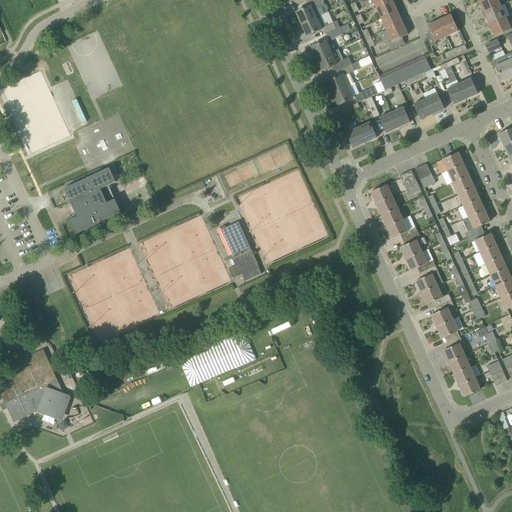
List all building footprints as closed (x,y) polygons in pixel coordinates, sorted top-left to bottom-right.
[(306,1),(309,7),(296,12),(302,24),(321,16),(318,8),(322,6),(321,3),(324,2),(323,0),(309,0),(306,1),(306,2),(306,1)] [(392,0),(391,0),(376,7),(381,19),(397,11),(392,0)] [(484,14),(501,6),(498,0),(483,0),(479,2),(484,14)] [(359,11),(355,3),(350,5),(354,13),(359,11)] [(484,14),(489,25),(506,18),(506,17),(509,16),(504,5),(501,6),(484,14)] [(386,30),(403,23),(397,11),(381,19),(386,30)] [(356,17),(359,24),(364,22),(360,15),(356,17)] [(439,20),(447,37),(458,31),(451,15),(439,20)] [(307,36),(321,30),(323,29),(326,34),(340,28),(337,21),(328,25),(327,22),(325,24),(321,16),(302,24),(307,36)] [(506,18),(489,25),(495,37),(511,29),(506,18)] [(430,32),(425,34),(431,47),(436,44),(435,42),(447,37),(439,20),(427,25),(430,32)] [(386,30),(386,31),(382,33),(384,37),(382,38),(385,44),(388,43),(391,50),(405,44),(402,37),(408,35),(403,23),(386,30)] [(347,24),(340,28),(342,33),(350,30),(347,24)] [(340,28),(326,34),(329,41),(343,35),(342,33),(340,28)] [(363,32),(366,39),(371,37),(367,30),(363,32)] [(371,37),(366,39),(370,47),(374,45),(371,37)] [(498,40),(495,41),(486,45),(489,52),(501,47),(498,40)] [(331,53),(326,41),(312,47),(317,59),(331,53)] [(464,45),(455,49),(453,50),(455,55),(467,50),(464,45)] [(331,53),(317,59),(322,71),(335,65),(337,71),(342,69),(352,64),(349,57),(343,60),(338,50),(331,53)] [(447,59),(455,55),(453,50),(445,54),(447,59)] [(511,76),(511,72),(505,55),(493,61),(495,67),(502,81),(511,76)] [(431,70),(426,58),(420,61),(425,73),(431,70)] [(458,58),(449,62),(451,67),(460,63),(458,58)] [(352,64),(342,69),(345,75),(361,68),(358,61),(352,64)] [(425,73),(420,61),(414,63),(420,75),(425,73)] [(458,82),(451,67),(449,62),(433,70),(433,71),(441,68),(446,78),(448,77),(451,85),(458,82)] [(420,75),(414,63),(409,66),(414,78),(415,77),(420,75)] [(414,78),(409,66),(403,69),(408,81),(414,78)] [(408,81),(403,69),(397,71),(403,83),(408,81)] [(403,83),(397,71),(392,74),(397,86),(398,85),(403,83)] [(425,73),(420,75),(415,77),(417,82),(427,78),(425,73)] [(397,86),(392,74),(386,76),(391,88),(397,86)] [(347,87),(341,75),(327,82),(333,94),(347,87)] [(386,91),(391,88),(386,76),(380,79),(385,91),(386,91)] [(407,81),(409,86),(417,82),(415,77),(414,78),(408,81),(407,81)] [(471,79),(459,84),(466,99),(478,94),(471,79)] [(373,96),(378,94),(375,87),(359,94),(354,84),(347,87),(333,94),(338,105),(355,98),(357,103),(365,100),(366,100),(372,97),(373,96)] [(453,105),(466,99),(459,84),(447,90),(453,105)] [(386,91),(385,91),(382,92),(384,97),(393,92),(391,88),(386,91)] [(444,109),(438,94),(426,100),(432,114),(444,109)] [(374,118),(380,115),(372,97),(366,100),(374,118)] [(426,100),(413,105),(420,120),(432,114),(426,100)] [(359,108),(357,103),(349,107),(351,112),(359,108)] [(342,116),(350,112),(351,112),(349,107),(340,111),(342,116)] [(410,122),(404,107),(391,113),(398,128),(410,122)] [(398,128),(391,113),(379,119),(386,133),(398,128)] [(370,122),(364,125),(358,128),(365,143),(377,137),(370,122)] [(365,143),(358,128),(346,133),(353,148),(365,143)] [(511,128),(498,134),(504,146),(511,141),(511,128)] [(447,171),(464,164),(458,152),(442,160),(447,171)] [(426,164),(421,166),(426,177),(431,175),(429,168),(428,167),(426,164)] [(464,164),(447,171),(453,183),(469,175),(464,164)] [(421,166),(415,169),(420,180),(426,177),(421,166)] [(77,234),(121,213),(108,185),(116,182),(109,168),(64,188),(77,216),(70,220),(77,234)] [(411,170),(406,173),(411,184),(416,182),(411,170)] [(406,173),(400,176),(401,179),(405,187),(411,184),(406,173)] [(426,177),(420,180),(422,184),(433,179),(432,176),(431,175),(426,177)] [(474,187),(469,175),(453,183),(458,195),(474,187)] [(433,179),(422,184),(424,188),(435,183),(433,179)] [(411,184),(405,187),(407,191),(418,186),(416,182),(411,184)] [(376,204),(392,196),(387,185),(371,192),(376,204)] [(418,186),(407,191),(409,195),(420,190),(418,186)] [(458,195),(463,206),(479,199),(474,187),(458,195)] [(432,206),(437,204),(433,195),(428,197),(432,206)] [(376,204),(381,216),(397,208),(392,196),(376,204)] [(428,208),(424,199),(420,201),(424,210),(428,208)] [(479,199),(463,206),(468,218),(485,210),(479,199)] [(432,206),(436,215),(441,213),(437,204),(432,206)] [(397,208),(381,216),(386,227),(403,220),(397,208)] [(428,208),(424,210),(428,219),(433,217),(428,208)] [(474,229),(481,226),(490,222),(485,210),(468,218),(463,220),(467,230),(473,228),(474,229)] [(439,220),(443,229),(447,227),(443,218),(439,220)] [(400,235),(403,240),(418,233),(415,227),(408,231),(403,220),(386,227),(392,239),(400,235)] [(239,222),(224,229),(239,262),(236,264),(232,266),(237,277),(241,275),(242,274),(245,281),(262,274),(258,267),(259,266),(239,222)] [(447,228),(447,227),(443,229),(446,236),(457,232),(453,225),(447,228)] [(421,239),(418,233),(403,240),(405,245),(400,248),(406,259),(422,252),(417,241),(421,239)] [(435,235),(439,244),(444,242),(439,233),(435,235)] [(491,233),(475,241),(480,252),(496,245),(491,233)] [(448,251),(444,242),(439,244),(444,253),(448,251)] [(501,256),(496,245),(480,252),(485,264),(501,256)] [(417,268),(420,273),(435,266),(433,261),(428,264),(422,252),(406,259),(411,271),(417,268)] [(458,262),(462,260),(458,252),(454,254),(458,262)] [(501,256),(485,264),(490,275),(507,268),(501,256)] [(459,276),(451,259),(447,261),(444,262),(448,270),(451,269),(455,278),(459,276)] [(466,270),(462,260),(458,262),(462,272),(466,270)] [(438,286),(443,284),(435,266),(420,273),(422,278),(416,281),(421,293),(438,286)] [(511,279),(507,268),(490,275),(496,287),(511,279)] [(464,276),(468,285),(473,283),(468,274),(464,276)] [(459,287),(457,288),(461,295),(462,295),(467,292),(459,276),(455,278),(459,287)] [(511,279),(496,287),(501,298),(511,293),(511,279)] [(473,283),(468,285),(472,295),(477,293),(473,283)] [(433,302),(435,307),(451,300),(449,295),(443,298),(438,286),(421,293),(426,305),(433,302)] [(472,311),(477,309),(473,300),(471,301),(467,292),(462,295),(466,304),(468,302),(472,311)] [(511,307),(511,293),(501,298),(506,310),(511,307)] [(473,300),(477,309),(481,307),(477,298),(473,300)] [(431,315),(436,327),(453,320),(448,308),(453,305),(451,300),(435,307),(438,312),(431,315)] [(485,316),(481,307),(477,309),(481,318),(485,316)] [(477,309),(472,311),(477,320),(481,318),(477,309)] [(453,320),(436,327),(442,339),(458,331),(453,320)] [(477,331),(480,337),(483,336),(488,345),(492,343),(485,328),(485,327),(477,331)] [(493,331),(492,332),(488,333),(492,343),(492,342),(497,340),(493,331)] [(492,342),(496,351),(501,349),(497,340),(492,342)] [(147,341),(143,343),(153,365),(157,363),(147,341)] [(492,343),(488,345),(492,354),(496,351),(492,342),(492,343)] [(448,362),(464,355),(459,343),(443,351),(448,362)] [(43,350),(40,351),(28,357),(32,365),(0,379),(0,391),(5,402),(0,404),(3,410),(8,408),(14,422),(43,409),(44,413),(56,418),(64,414),(68,402),(43,350)] [(158,350),(154,351),(158,362),(162,361),(158,350)] [(511,354),(502,359),(504,365),(511,361),(511,354)] [(464,355),(448,362),(453,374),(470,367),(464,355)] [(501,367),(498,361),(487,366),(488,369),(477,374),(478,377),(489,371),(489,372),(501,367)] [(470,367),(453,374),(459,386),(475,378),(470,367)] [(503,372),(501,367),(489,372),(492,377),(497,374),(503,372)] [(507,381),(503,372),(497,374),(502,383),(507,381)] [(492,377),(494,383),(496,386),(502,383),(497,374),(492,377)] [(475,378),(459,386),(464,397),(480,390),(475,378)]
